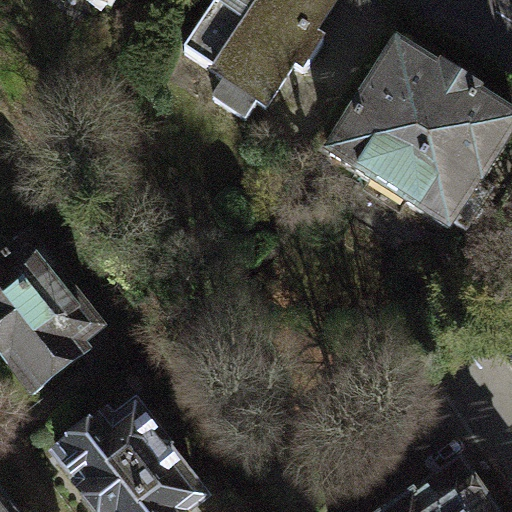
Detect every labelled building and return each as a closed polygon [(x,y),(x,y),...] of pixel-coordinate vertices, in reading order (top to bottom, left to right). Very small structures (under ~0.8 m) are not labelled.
[(98,0),(112,10),(117,0),(98,0)] [(337,4),(331,0),(218,0),(183,54),(224,81),(212,99),(246,123),(258,105),(265,109),(293,69),(301,74),(322,43),(315,38),(337,4)] [(481,184),(511,134),(511,121),(475,99),(478,94),(443,73),(440,78),(397,52),(331,158),(465,240),(495,192),(481,184)] [(1,255),(0,255),(0,349),(33,393),(80,357),(73,348),(94,332),(28,245),(6,262),(1,255)] [(105,425),(58,462),(97,511),(186,511),(201,501),(133,416),(111,434),(105,425)] [(486,511),(457,471),(397,511),(486,511)] [(0,511),(9,511),(0,500),(0,511)]
